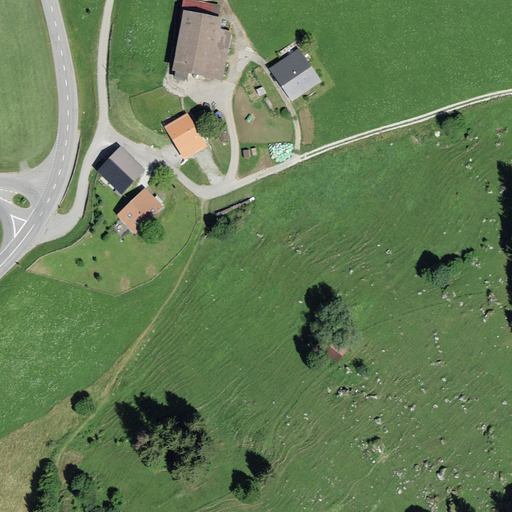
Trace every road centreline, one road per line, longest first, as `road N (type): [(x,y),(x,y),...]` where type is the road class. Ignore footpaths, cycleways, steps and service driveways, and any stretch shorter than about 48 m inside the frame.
road 1 (track): [(511,91),(298,158)]
road 2 (primary): [(48,0),(67,118),(52,191)]
